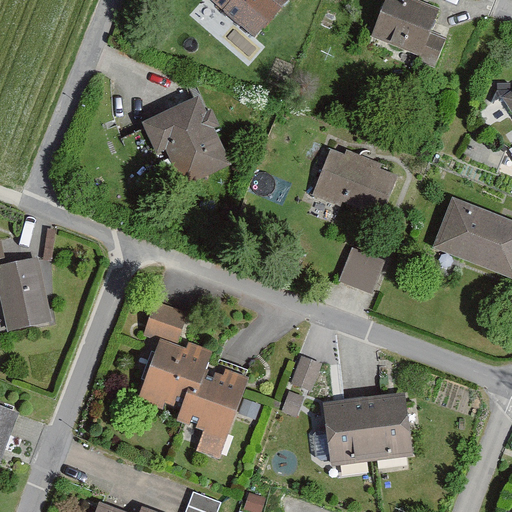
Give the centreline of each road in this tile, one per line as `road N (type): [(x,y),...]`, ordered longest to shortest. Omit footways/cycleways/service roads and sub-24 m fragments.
road 1 (residential): [(511,382),(132,241)]
road 2 (residential): [(132,241),(31,203),(111,0)]
road 3 (residential): [(29,511),(132,241)]
